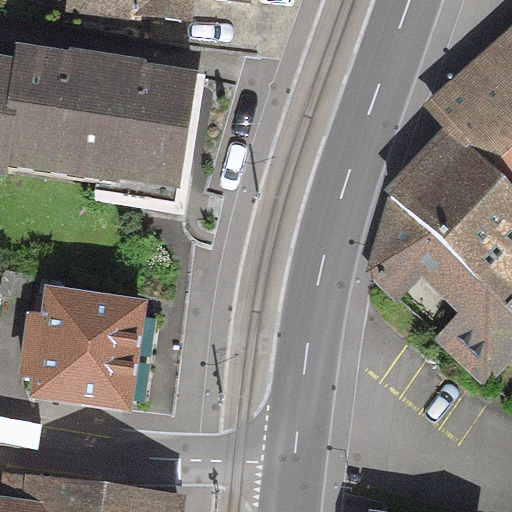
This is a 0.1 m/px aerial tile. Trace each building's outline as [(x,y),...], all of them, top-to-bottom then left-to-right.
[(69,0),(69,1),(194,21),(199,0),(69,0)] [(511,20),(419,105),(511,197),(511,20)] [(22,50),(0,46),(0,170),(8,171),(10,159),(190,185),(207,66),(23,40),(22,50)] [(511,200),(437,126),(379,185),(364,275),(481,386),(511,354),(511,316),(510,315),(511,312),(511,200)] [(155,297),(54,284),(50,313),(35,311),(27,377),(41,379),(39,395),(140,408),(155,297)] [(6,495),(0,494),(0,511),(191,511),(193,497),(9,471),(6,495)]
